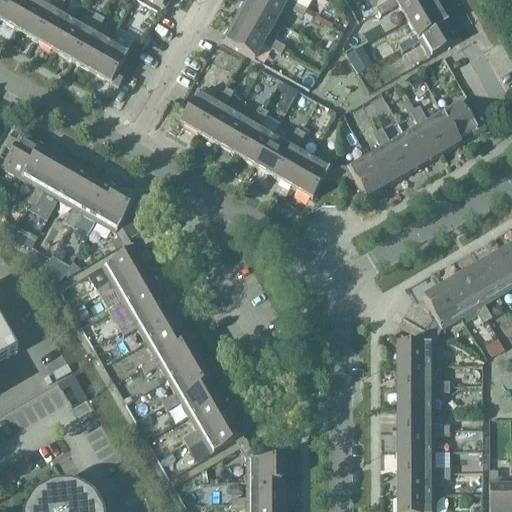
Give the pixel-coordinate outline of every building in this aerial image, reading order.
[(0,0),(0,19),(11,0),(0,0)] [(34,0),(11,0),(0,19),(0,23),(17,33),(36,1),(34,0)] [(144,0),(165,12),(171,0),(144,0)] [(286,7),(275,0),(246,0),(243,6),(275,25),(284,10),(286,7)] [(290,0),(275,0),(286,7),(284,10),(293,16),(297,8),(289,3),(290,0)] [(385,6),(390,14),(398,9),(407,23),(439,5),(436,0),(404,0),(396,5),(394,1),(385,6)] [(36,1),(17,33),(36,44),(54,11),(50,9),(36,1)] [(73,22),(59,14),(63,7),(54,2),(50,9),(54,11),(36,44),(55,55),(73,22)] [(450,23),(439,5),(407,23),(415,38),(418,42),(447,25),(450,23)] [(264,44),(262,48),(271,53),(275,45),(267,40),(275,25),(243,6),(232,25),(264,44)] [(390,14),(385,6),(376,11),(381,19),(390,14)] [(293,16),(302,21),(305,16),(306,13),(297,8),(293,16)] [(306,13),(305,16),(313,21),(320,25),(322,21),(307,12),(306,13)] [(95,17),(91,23),(100,29),(104,22),(95,17)] [(73,22),(55,55),(73,65),(92,33),(87,30),(73,22)] [(111,44),(97,36),(100,29),(91,23),(87,30),(92,33),(73,65),(92,76),(111,44)] [(450,23),(447,25),(418,42),(415,38),(407,43),(411,51),(420,46),(429,61),(461,43),(450,23)] [(253,63),(262,48),(264,44),(232,25),(221,44),(253,63)] [(407,43),(398,48),(402,56),(411,51),(407,43)] [(130,55),(111,44),(92,76),(118,91),(126,77),(119,73),(130,55)] [(284,50),(275,45),(271,53),(280,58),(284,50)] [(351,66),(357,76),(372,68),(366,57),(351,66)] [(418,75),(407,81),(414,92),(424,86),(418,75)] [(280,85),(276,92),(294,102),(298,95),(280,85)] [(226,92),(220,101),(225,104),(230,103),(233,96),(226,92)] [(218,105),(199,94),(188,113),(181,109),(173,123),(199,138),(218,105)] [(460,104),(441,116),(460,148),(486,133),(478,119),(471,123),(460,104)] [(218,149),(237,116),(218,105),(199,138),(218,149)] [(268,116),(259,110),(255,117),(264,123),(268,116)] [(419,110),(410,116),(414,122),(423,117),(419,110)] [(218,149),(237,159),(255,127),(260,130),(264,123),(255,117),(251,124),(237,116),(218,149)] [(460,148),(441,116),(427,124),(422,126),(441,159),(460,148)] [(422,126),(427,124),(423,117),(414,122),(418,129),(404,137),(422,170),(441,159),(422,126)] [(255,127),(237,159),(256,170),(274,138),(260,130),(255,127)] [(305,137),(296,132),(292,139),(302,144),(305,137)] [(382,132),(372,137),(376,144),(386,139),(382,132)] [(2,172),(21,184),(40,151),(13,136),(5,150),(12,154),(2,172)] [(385,148),(404,180),(422,170),(404,137),(390,145),(385,148)] [(293,148),(298,151),(302,144),(292,139),(288,146),(274,138),(256,170),(274,181),(293,148)] [(386,139),(376,144),(380,151),(366,159),(385,191),(404,180),(385,148),(390,145),(386,139)] [(293,148),(274,181),(293,192),(312,159),(298,151),(293,148)] [(40,194),(58,162),(40,151),(21,184),(35,192),(40,194)] [(339,183),(339,170),(331,170),(312,159),(293,192),(312,203),(324,183),(339,183)] [(385,191),(366,159),(347,170),(339,170),(339,183),(354,183),(366,202),(385,191)] [(31,198),(41,204),(44,197),(58,205),(77,173),(58,162),(40,194),(35,192),(31,198)] [(77,216),(96,183),(77,173),(58,205),(73,213),(77,216)] [(69,220),(78,225),(82,219),(96,227),(115,194),(96,183),(77,216),(73,213),(69,220)] [(134,205),(115,194),(96,227),(115,238),(122,249),(130,245),(128,243),(122,232),(120,229),(134,205)] [(41,204),(31,198),(27,205),(37,211),(41,204)] [(57,236),(61,218),(45,215),(41,233),(57,236)] [(65,227),(74,232),(78,225),(69,220),(65,227)] [(133,226),(122,232),(128,243),(139,237),(135,229),(133,226)] [(28,237),(22,246),(32,252),(38,241),(28,236),(28,237)] [(511,281),(511,249),(498,257),(511,281)] [(110,286),(113,291),(145,272),(134,252),(88,279),(96,292),(96,294),(99,298),(102,303),(109,299),(103,290),(110,286)] [(498,301),(511,292),(511,281),(498,257),(479,268),(498,301)] [(70,270),(65,279),(68,281),(81,273),(73,265),(70,270)] [(480,311),(475,314),(479,321),(488,315),(484,309),(498,301),(479,268),(461,279),(480,311)] [(103,290),(109,299),(115,295),(124,309),(156,290),(145,272),(113,291),(110,286),(103,290)] [(480,311),(461,279),(442,290),(461,322),(475,314),(480,311)] [(167,309),(156,290),(124,309),(132,323),(134,328),(167,309)] [(442,333),(461,322),(442,290),(423,301),(434,321),(427,334),(438,340),(442,333)] [(96,292),(85,298),(89,305),(99,298),(96,294),(96,292)] [(125,327),(130,336),(137,333),(145,347),(178,328),(167,309),(134,328),(132,323),(125,327)] [(479,321),(483,328),(492,322),(488,315),(479,321)] [(0,365),(18,356),(0,325),(0,365)] [(130,336),(125,327),(118,331),(124,340),(130,336)] [(145,347),(153,361),(156,365),(188,346),(178,328),(145,347)] [(396,347),(396,370),(434,369),(434,347),(438,340),(427,334),(419,347),(396,347)] [(498,342),(485,349),(492,360),(504,353),(498,342)] [(147,364),(152,374),(159,370),(167,384),(199,365),(188,346),(156,365),(153,361),(147,364)] [(114,368),(127,361),(120,349),(107,356),(114,368)] [(140,368),(145,378),(152,374),(147,364),(140,368)] [(175,398),(178,403),(210,384),(199,365),(167,384),(175,398)] [(442,396),(442,386),(434,386),(434,369),(396,370),(396,391),(434,391),(434,396),(442,396)] [(168,402),(174,411),(181,407),(189,421),(221,403),(210,384),(178,403),(175,398),(168,402)] [(434,396),(434,391),(396,391),(396,413),(434,413),(434,396)] [(162,406),(167,415),(174,411),(168,402),(162,406)] [(197,435),(200,440),(232,421),(221,403),(189,421),(197,435)] [(442,440),(442,429),(434,429),(434,413),(396,413),(396,434),(434,434),(434,440),(442,440)] [(190,439),(195,449),(202,445),(211,459),(243,441),(232,421),(200,440),(197,435),(190,439)] [(434,456),(434,440),(434,434),(396,434),(396,456),(434,456)] [(190,439),(183,443),(189,452),(195,449),(190,439)] [(247,486),(284,486),(284,464),(257,464),(247,448),(240,452),(247,464),(247,486)] [(434,477),(434,483),(442,483),(442,472),(434,472),(434,456),(396,456),(397,477),(434,477)] [(497,474),(489,474),(489,486),(494,486),(497,482),(497,474)] [(397,477),(397,499),(434,499),(434,483),(434,477),(397,477)] [(284,507),(284,486),(247,486),(247,502),(247,508),(284,507)] [(100,511),(95,503),(91,498),(77,491),(71,489),(56,489),(50,491),(36,498),(32,503),(26,511),(100,511)] [(511,511),(511,490),(489,490),(488,511),(511,511)] [(433,511),(434,499),(397,499),(396,511),(433,511)] [(231,502),(230,511),(238,511),(239,502),(231,502)] [(239,502),(238,511),(283,511),(284,507),(247,508),(247,502),(239,502)]
